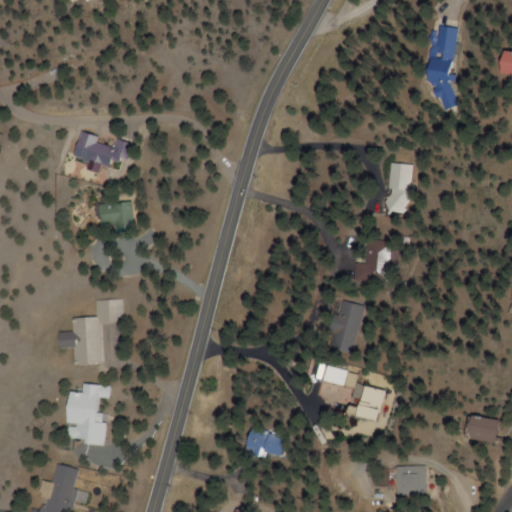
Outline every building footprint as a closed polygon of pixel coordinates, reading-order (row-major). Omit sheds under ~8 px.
[(456,28),(430,24),(421,83),(436,85),(433,105),(445,107),(456,28)] [(490,48),(487,73),(511,76),(511,38),(509,51),(490,48)] [(125,144),(110,140),(107,148),(90,143),(91,137),(73,132),(66,158),(101,167),(104,157),(120,162),(125,144)] [(405,213),(408,164),(385,163),(382,212),(405,213)] [(124,224),(124,203),(92,203),(92,224),(124,224)] [(353,263),(349,281),(382,287),(390,245),(366,241),(361,264),(353,263)] [(97,323),(120,323),(119,299),(93,299),(93,317),(70,318),(70,332),(53,332),(54,349),(70,349),(70,364),(97,364),(97,323)] [(361,306),(339,300),(328,348),(350,353),(361,306)] [(349,390),(354,373),(320,365),(316,382),(349,390)] [(106,386),(77,383),(76,392),(61,391),(57,441),(98,445),(100,422),(93,421),(95,399),(104,399),(106,386)] [(348,416),(373,422),(380,390),(355,385),(348,416)] [(497,422),(465,414),(459,437),(491,445),(497,422)] [(272,459),(280,439),(247,426),(239,447),(272,459)] [(61,511),(71,469),(51,465),(46,484),(36,481),(31,498),(37,499),(34,511),(61,511)] [(393,495),(425,495),(425,467),(393,467),(393,495)] [(232,478),(233,492),(245,491),(244,476),(232,478)]
